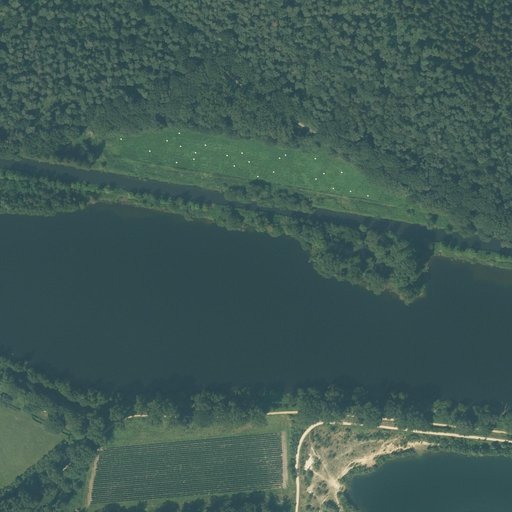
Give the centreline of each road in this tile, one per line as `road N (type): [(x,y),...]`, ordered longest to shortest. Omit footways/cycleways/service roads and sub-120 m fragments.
road 1 (unknown): [(511,205),(428,186),(261,100),(224,72),(155,44),(0,11)]
road 2 (track): [(146,0),(182,24),(260,102),(427,191),(511,219)]
road 3 (unknown): [(511,442),(320,423),(297,446),(299,511)]
